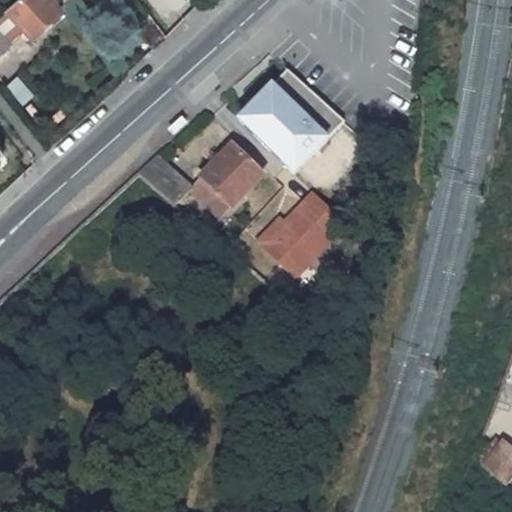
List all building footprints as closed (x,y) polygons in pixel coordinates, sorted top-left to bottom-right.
[(48,0),(17,0),(4,12),(0,15),(0,49),(22,30),(31,39),(59,12),(48,0)] [(165,37),(149,16),(136,27),(152,49),(165,37)] [(19,77),(6,82),(15,105),(28,100),(19,77)] [(270,82),(234,118),(292,175),(327,139),(270,82)] [(232,147),(202,179),(232,208),(262,177),(232,147)] [(191,188),(158,157),(138,176),(175,206),(189,192),(192,189),(191,188)] [(232,208),(202,179),(191,188),(192,189),(189,192),(219,221),(232,208)] [(283,221),(277,215),(253,241),(296,281),(347,227),(310,192),(283,221)] [(511,481),(511,451),(502,443),(481,467),(506,488),(511,481)]
